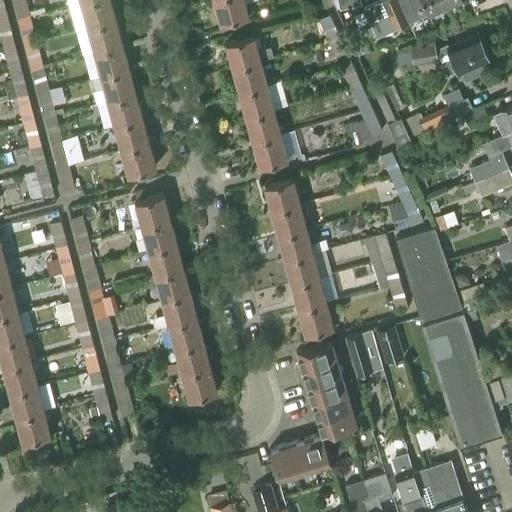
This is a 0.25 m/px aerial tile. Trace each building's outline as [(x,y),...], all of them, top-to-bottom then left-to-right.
[(0,0),(0,21),(8,19),(3,0),(0,0)] [(13,0),(18,17),(29,14),(25,0),(13,0)] [(80,0),(87,25),(115,17),(110,0),(80,0)] [(248,14),(244,2),(253,0),(213,0),(219,22),(248,14)] [(341,12),(337,14),(344,29),(343,30),(350,45),(352,44),(356,54),(375,48),(375,49),(387,45),(383,33),(429,13),(429,15),(432,14),(435,16),(442,13),(442,9),(461,0),(419,0),(377,20),(380,26),(368,30),(368,28),(356,34),(352,25),(351,26),(349,22),(346,23),(341,12)] [(380,0),(370,5),(377,20),(419,0),(380,0)] [(327,13),(317,18),(327,42),(338,37),(327,13)] [(18,17),(25,42),(36,39),(29,14),(18,17)] [(87,25),(94,49),(122,41),(115,17),(87,25)] [(0,21),(0,32),(4,46),(15,44),(8,19),(0,21)] [(434,41),(410,45),(413,62),(437,57),(438,68),(448,74),(457,69),(458,71),(461,70),(463,73),(473,69),(471,65),(489,57),(478,32),(448,45),(447,42),(435,47),(434,41)] [(231,65),(260,58),(272,55),(269,46),(257,49),(253,33),(224,40),(231,65)] [(348,61),(338,37),(327,42),(338,65),(348,61)] [(25,42),(31,67),(42,64),(36,39),(25,42)] [(94,49),(100,74),(129,66),(122,41),(94,49)] [(4,46),(10,71),(21,68),(15,44),(4,46)] [(267,83),(260,58),(231,65),(238,90),(267,83)] [(359,84),(348,61),(338,65),(348,89),(359,84)] [(31,67),(37,91),(48,89),(42,64),(31,67)] [(100,74),(107,99),(135,91),(129,66),(100,74)] [(0,99),(16,96),(27,93),(21,68),(10,71),(12,80),(4,82),(7,93),(0,95),(0,99)] [(273,108),(267,83),(238,90),(245,115),(273,108)] [(369,107),(359,84),(348,89),(359,112),(369,107)] [(384,87),(373,92),(397,144),(411,137),(401,115),(398,117),(395,111),(402,107),(392,85),(385,88),(384,87)] [(37,91),(43,116),(54,113),(48,89),(37,91)] [(107,99),(114,123),(142,115),(135,91),(107,99)] [(16,96),(22,120),(34,118),(27,93),(16,96)] [(420,111),(403,119),(411,136),(423,130),(424,130),(472,108),(467,96),(447,105),(447,104),(422,116),(420,111)] [(485,105),(465,113),(470,126),(490,117),(485,105)] [(506,119),(499,123),(503,134),(511,129),(511,105),(502,110),(506,119)] [(379,130),(369,107),(359,112),(369,135),(379,130)] [(280,132),(273,108),(245,115),(252,140),(280,132)] [(43,116),(50,141),(61,138),(54,113),(43,116)] [(114,123),(120,148),(149,140),(142,115),(114,123)] [(22,120),(29,145),(40,142),(34,118),(22,120)] [(345,124),(350,145),(361,142),(360,140),(355,121),(345,124)] [(511,129),(503,134),(508,145),(511,143),(511,129)] [(287,157),(280,132),(252,140),(258,164),(287,157)] [(50,141),(56,166),(67,163),(67,162),(81,158),(78,146),(64,150),(61,138),(50,141)] [(149,140),(120,148),(127,173),(155,165),(149,140)] [(29,145),(35,170),(46,167),(40,142),(29,145)] [(378,155),(388,177),(399,173),(388,150),(378,155)] [(502,153),(469,167),(474,181),(508,167),(502,153)] [(67,163),(56,166),(62,191),(73,188),(67,163)] [(46,167),(35,170),(41,195),(53,192),(46,167)] [(463,189),(428,203),(431,211),(466,196),(465,193),(477,188),(480,195),(511,181),(511,177),(508,167),(474,181),(475,182),(462,187),(463,189)] [(410,197),(399,173),(388,177),(399,202),(410,197)] [(293,176),(265,183),(272,209),(299,201),(293,176)] [(163,192),(134,199),(141,224),(169,216),(163,192)] [(420,220),(414,208),(410,197),(399,202),(386,206),(392,230),(409,225),(420,220)] [(299,201),(272,209),(278,234),(306,226),(299,201)] [(510,218),(511,214),(511,211),(511,208),(502,211),(505,220),(510,218)] [(457,224),(452,212),(442,216),(446,227),(457,224)] [(81,214),(70,217),(77,241),(88,238),(81,214)] [(169,216),(141,224),(148,248),(176,241),(169,216)] [(61,220),(50,222),(56,246),(67,243),(61,220)] [(436,223),(395,236),(421,322),(467,465),(509,452),(492,399),(504,395),(498,376),(486,380),(463,309),(436,223)] [(306,226),(278,234),(285,258),(313,251),(306,226)] [(394,255),(386,230),(365,237),(372,261),(394,255)] [(88,238),(77,241),(83,266),(94,263),(88,238)] [(511,238),(509,240),(496,245),(501,261),(511,256),(511,238)] [(176,241),(148,248),(155,273),(183,266),(176,241)] [(67,243),(56,246),(63,271),(74,268),(67,243)] [(313,251),(285,258),(292,283),(319,276),(313,251)] [(401,280),(394,255),(372,261),(380,287),(389,284),(401,280)] [(5,260),(0,260),(0,287),(12,284),(5,260)] [(94,263),(83,266),(90,291),(101,288),(94,263)] [(183,266),(155,273),(161,299),(189,291),(183,266)] [(74,268),(63,271),(69,296),(80,293),(74,268)] [(319,276),(292,283),(298,308),(326,300),(319,276)] [(409,305),(401,280),(389,284),(397,309),(409,305)] [(12,284),(0,287),(0,313),(18,309),(12,284)] [(101,288),(90,291),(96,315),(107,312),(101,288)] [(165,313),(152,317),(155,327),(168,323),(196,316),(189,291),(161,299),(165,313)] [(80,293),(69,296),(76,321),(87,318),(80,293)] [(326,300),(298,308),(305,332),(333,325),(326,300)] [(18,309),(0,313),(0,340),(25,334),(18,309)] [(107,312),(96,315),(103,340),(114,337),(107,312)] [(196,316),(168,323),(175,348),(203,340),(196,316)] [(87,318),(76,321),(82,345),(93,343),(87,318)] [(345,336),(357,375),(373,370),(361,331),(345,336)] [(25,334),(0,340),(0,354),(3,366),(31,359),(25,334)] [(114,337),(103,340),(109,365),(120,362),(114,337)] [(336,356),(331,339),(296,350),(301,366),(336,356)] [(178,360),(166,364),(169,376),(181,373),(209,365),(203,340),(175,348),(178,360)] [(93,343),(82,345),(89,370),(100,367),(93,343)] [(341,372),(336,356),(301,366),(306,383),(341,372)] [(31,359),(3,366),(9,391),(38,383),(31,359)] [(120,362),(109,365),(116,390),(127,387),(120,362)] [(209,365),(181,373),(188,398),(216,390),(209,365)] [(100,367),(89,370),(95,395),(106,392),(100,367)] [(511,371),(498,376),(504,395),(511,392),(511,371)] [(346,388),(341,372),(306,383),(311,399),(346,388)] [(38,383),(9,391),(16,416),(44,408),(38,383)] [(127,387),(116,390),(122,414),(133,411),(127,387)] [(351,405),(346,389),(346,388),(311,399),(316,415),(351,405)] [(106,392),(95,395),(102,420),(113,417),(106,392)] [(356,421),(351,405),(316,415),(321,432),(356,421)] [(44,408),(16,416),(22,440),(51,433),(44,408)] [(437,445),(431,426),(417,431),(423,450),(437,445)] [(331,465),(321,432),(304,437),(313,470),(331,465)] [(313,470),(304,437),(286,442),(296,475),(313,470)] [(296,475),(286,442),(269,448),(279,480),(296,475)] [(430,480),(423,482),(426,491),(445,485),(450,501),(444,503),(447,511),(467,511),(450,458),(426,466),(430,480)] [(412,468),(395,473),(401,491),(407,511),(427,511),(427,509),(425,509),(412,468)] [(386,471),(358,479),(368,511),(383,511),(380,500),(393,495),(386,471)] [(368,511),(358,479),(346,483),(354,511),(368,511)] [(269,483),(251,489),(258,511),(270,511),(278,510),(269,483)] [(445,485),(426,491),(426,492),(430,491),(435,506),(427,509),(427,511),(447,511),(444,503),(450,501),(445,485)] [(225,489),(206,493),(211,511),(231,511),(229,501),(228,502),(225,489)] [(136,511),(133,499),(102,508),(103,511),(136,511)]
